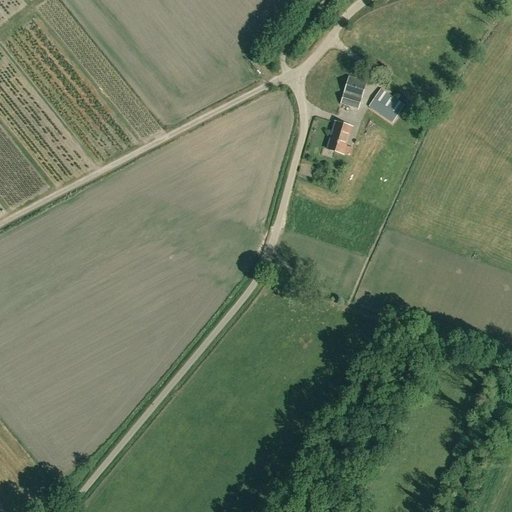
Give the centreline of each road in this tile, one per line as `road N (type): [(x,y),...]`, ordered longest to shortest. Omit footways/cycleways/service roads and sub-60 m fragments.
road 1 (unclassified): [(64,511),(259,275),(303,123),(289,75)]
road 2 (unclassified): [(0,224),(289,75)]
